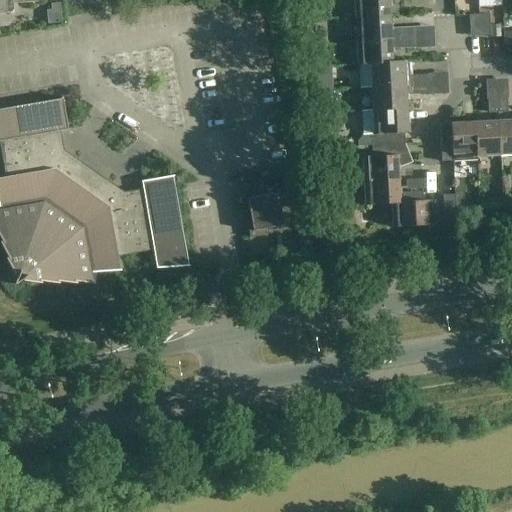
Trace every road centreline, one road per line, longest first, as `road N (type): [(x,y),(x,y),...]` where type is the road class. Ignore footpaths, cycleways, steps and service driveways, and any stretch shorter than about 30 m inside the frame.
road 1 (secondary): [(511,286),(0,385)]
road 2 (secondary): [(0,415),(131,401),(511,336)]
road 3 (residential): [(458,67),(457,93),(429,137),(433,184)]
